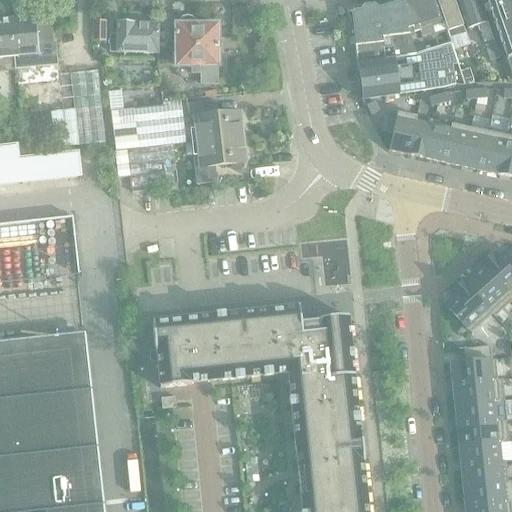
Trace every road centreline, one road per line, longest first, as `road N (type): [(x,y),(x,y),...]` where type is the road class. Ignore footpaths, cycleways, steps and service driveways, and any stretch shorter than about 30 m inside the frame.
road 1 (residential): [(404,188),(431,511)]
road 2 (residential): [(120,225),(293,202),(326,164)]
road 3 (tertiary): [(326,164),(313,142),(284,1)]
